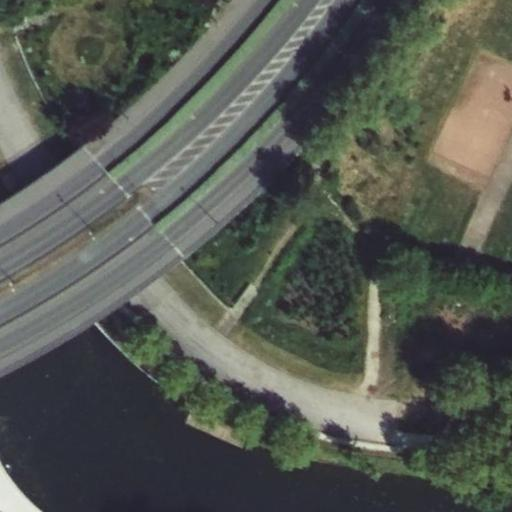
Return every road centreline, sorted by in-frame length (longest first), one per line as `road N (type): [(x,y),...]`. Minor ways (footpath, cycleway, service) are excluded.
road 1 (primary): [(0,349),(209,206),(312,100),(387,0)]
road 2 (residential): [(387,414),(297,398),(182,333),(61,202),(0,95)]
road 3 (primary): [(266,0),(136,140),(0,234)]
